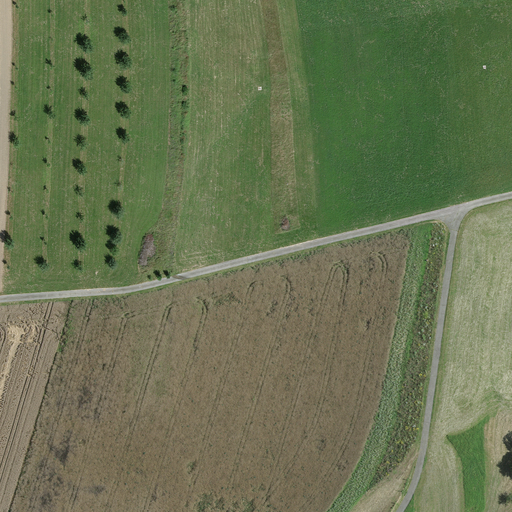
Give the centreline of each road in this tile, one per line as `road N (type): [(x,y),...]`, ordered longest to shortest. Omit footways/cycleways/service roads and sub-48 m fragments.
road 1 (track): [(452,209),(128,289),(0,299)]
road 2 (track): [(452,209),(422,450),(397,511)]
